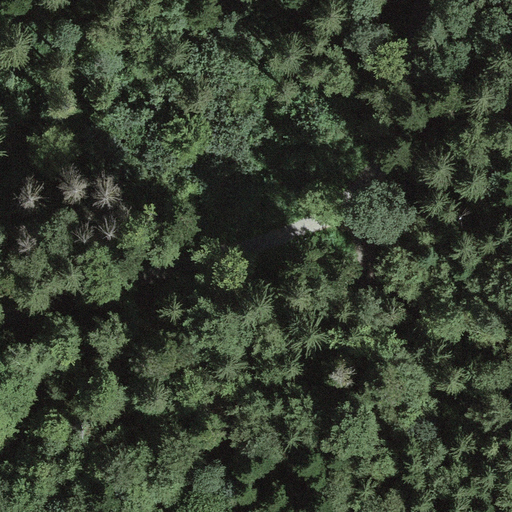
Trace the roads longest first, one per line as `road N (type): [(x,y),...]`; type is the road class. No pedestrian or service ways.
road 1 (track): [(0,315),(297,232),(364,194)]
road 2 (track): [(364,194),(366,290),(383,349),(435,383),(468,385),(511,372)]
road 3 (track): [(364,194),(421,0)]
